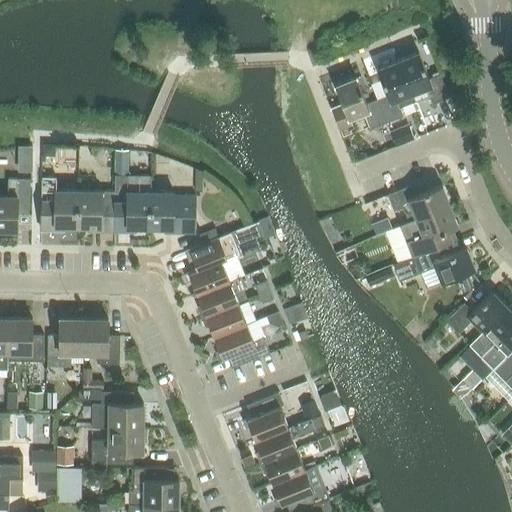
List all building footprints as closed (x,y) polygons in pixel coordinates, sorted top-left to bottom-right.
[(397,60),(414,101),(429,96),(432,104),(449,97),(439,74),(428,78),(418,52),(397,60)] [(414,101),(397,60),(377,68),(387,94),(377,99),(386,122),(403,116),(399,107),(414,101)] [(386,122),(377,99),(366,103),(356,77),(334,85),(342,103),(331,108),(339,128),(351,124),(349,118),(363,112),(370,129),(386,122)] [(413,138),(408,124),(389,132),(395,145),(413,138)] [(48,156),(54,150),(54,143),(42,143),(41,156),(48,156)] [(114,166),(128,166),(128,149),(114,149),(114,166)] [(127,227),(149,227),(150,191),(151,191),(151,175),(114,174),(114,190),(113,231),(127,231),(127,227)] [(77,226),(78,190),(56,189),(57,176),(42,176),(42,193),(41,193),(40,230),(55,230),(55,225),(77,226)] [(7,196),(0,195),(0,229),(17,230),(17,214),(29,214),(29,179),(7,178),(7,196)] [(416,218),(449,205),(441,185),(414,195),(410,184),(387,194),(393,210),(402,207),(408,221),(408,222),(416,219),(416,218)] [(114,190),(78,190),(77,226),(100,226),(100,231),(113,231),(114,190)] [(151,191),(150,191),(149,227),(172,227),(172,232),(194,232),(195,195),(173,195),(173,191),(151,191)] [(408,222),(408,221),(399,225),(412,256),(435,247),(436,246),(432,236),(457,226),(449,205),(416,218),(416,219),(408,222)] [(259,234),(261,240),(275,234),(267,216),(257,220),(262,233),(259,234)] [(391,229),(386,217),(370,224),(375,235),(391,229)] [(239,228),(244,240),(259,234),(262,233),(257,220),(239,228)] [(229,280),(221,260),(239,253),(230,231),(189,248),(197,268),(183,274),(187,282),(191,280),(197,294),(229,280)] [(412,256),(392,264),(399,281),(435,266),(441,281),(474,268),(466,247),(439,257),(435,247),(412,256)] [(284,262),(267,269),(274,288),(292,281),(284,262)] [(477,280),(473,273),(460,279),(462,282),(466,291),(461,295),(466,299),(475,290),(481,284),(477,280)] [(240,275),(229,280),(197,294),(202,307),(198,309),(201,317),(238,302),(233,291),(245,287),(240,275)] [(258,294),(270,289),(266,279),(254,284),(258,294)] [(410,286),(402,289),(412,314),(419,311),(410,286)] [(270,289),(258,294),(261,303),(273,298),(270,289)] [(481,331),(507,307),(492,291),(471,311),(463,302),(445,320),(458,333),(471,320),(481,331)] [(246,323),(238,302),(201,317),(203,324),(208,322),(214,336),(246,323)] [(511,311),(507,307),(481,331),(469,344),(479,355),(468,365),(481,379),(492,368),(510,350),(502,342),(511,332),(511,311)] [(278,326),(283,323),(278,310),(266,315),(269,322),(278,326)] [(32,318),(7,318),(7,359),(43,360),(43,334),(31,334),(32,318)] [(83,352),(83,319),(59,318),(59,334),(47,334),(47,366),(70,366),(70,352),(83,352)] [(83,319),(83,352),(96,353),(96,363),(119,363),(119,335),(107,335),(108,319),(83,319)] [(246,323),(214,336),(219,350),(215,352),(218,359),(232,354),(236,365),(269,352),(262,335),(253,339),(246,323)] [(511,352),(510,350),(492,368),(511,388),(511,352)] [(82,388),(103,388),(103,379),(91,379),(91,367),(82,367),(82,388)] [(472,388),(472,387),(479,381),(480,380),(474,374),(469,374),(466,377),(466,382),(472,388)] [(484,386),(479,381),(472,387),(477,392),(484,386)] [(340,404),(336,394),(334,390),(318,396),(324,410),(340,404)] [(28,391),(28,408),(41,408),(42,391),(28,391)] [(108,427),(142,427),(143,403),(133,403),(133,391),(101,391),(101,402),(91,402),(91,427),(108,427)] [(46,392),(46,408),(56,408),(56,392),(46,392)] [(287,427),(287,426),(279,406),(283,404),(278,392),(251,403),(256,414),(242,420),(245,428),(249,426),(255,440),(287,427)] [(300,404),(306,419),(319,414),(313,399),(300,404)] [(0,441),(10,441),(10,413),(0,412),(0,441)] [(287,427),(255,440),(261,453),(256,455),(259,463),(296,448),(292,438),(324,425),(319,414),(287,427)] [(31,446),(52,446),(53,415),(32,415),(31,446)] [(142,427),(108,427),(108,439),(91,439),(91,463),(132,463),(132,451),(142,451),(142,427)] [(332,444),(328,434),(315,439),(320,449),(332,444)] [(56,446),(56,464),(73,464),(73,446),(56,446)] [(296,448),(259,463),(262,470),(266,468),(272,482),(304,469),(296,448)] [(31,450),(31,472),(37,472),(54,472),(55,450),(31,450)] [(22,456),(0,455),(0,505),(8,505),(8,493),(21,494),(22,456)] [(304,469),(272,482),(277,496),(273,498),(276,505),(290,500),(295,511),(296,511),(321,501),(328,498),(315,465),(304,469)] [(81,467),(56,467),(56,501),(81,501),(81,467)] [(128,503),(178,504),(178,480),(168,479),(168,467),(132,467),(132,489),(128,489),(128,503)] [(37,492),(54,492),(54,491),(54,472),(37,472),(37,492)] [(333,511),(328,498),(321,501),(296,511),(333,511)] [(177,511),(178,504),(128,503),(128,511),(177,511)]
